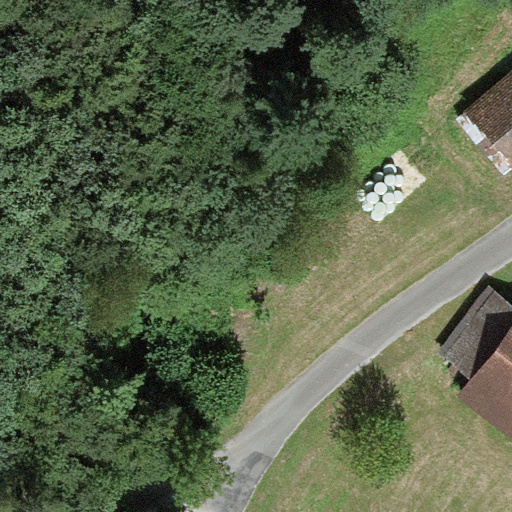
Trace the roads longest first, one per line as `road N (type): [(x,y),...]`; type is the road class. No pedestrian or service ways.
road 1 (track): [(234,511),(256,436),(463,256),(511,232)]
road 2 (track): [(256,436),(85,511)]
